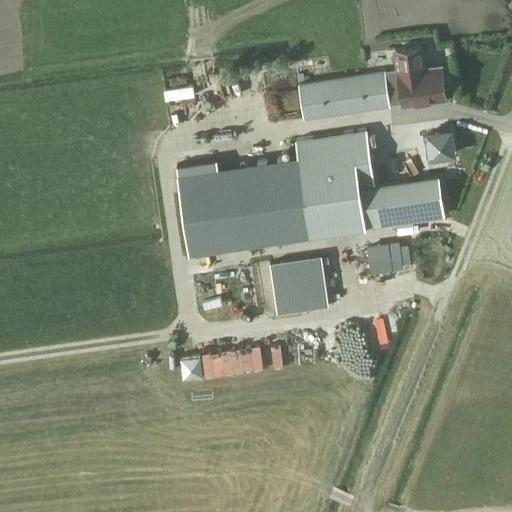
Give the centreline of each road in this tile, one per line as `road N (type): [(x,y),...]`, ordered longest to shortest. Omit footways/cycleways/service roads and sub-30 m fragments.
road 1 (track): [(164,145),(189,332),(0,359)]
road 2 (track): [(448,299),(369,511)]
